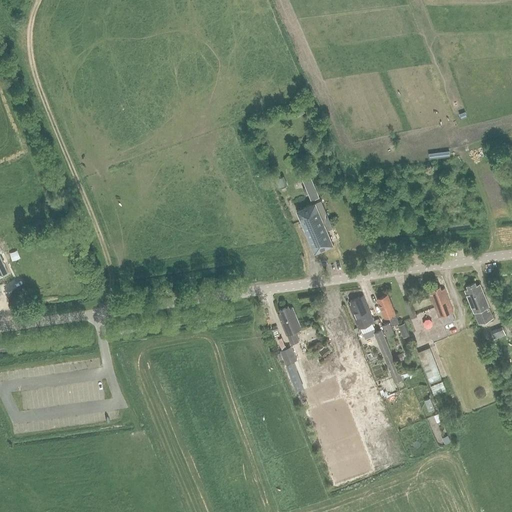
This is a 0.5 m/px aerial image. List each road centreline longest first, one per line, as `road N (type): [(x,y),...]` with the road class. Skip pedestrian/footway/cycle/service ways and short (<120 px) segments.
road 1 (unclassified): [(0,328),(511,256)]
road 2 (track): [(37,0),(30,64),(106,253),(110,312)]
